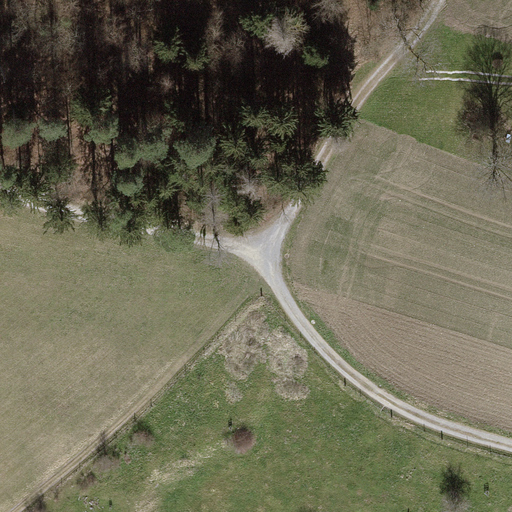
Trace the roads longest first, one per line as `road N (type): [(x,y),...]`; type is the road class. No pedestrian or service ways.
road 1 (track): [(261,253),(231,303),(163,380),(14,511)]
road 2 (track): [(261,253),(304,328),(346,376),(439,427),(511,448)]
road 3 (track): [(437,0),(392,66),(354,99),(261,253)]
road 4 (track): [(261,253),(0,189)]
road 5 (track): [(392,66),(511,78)]
